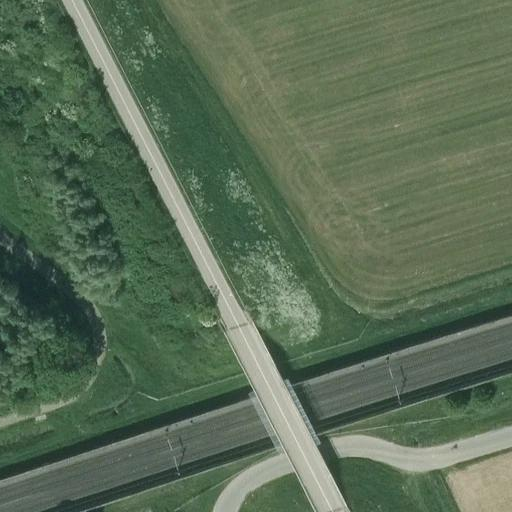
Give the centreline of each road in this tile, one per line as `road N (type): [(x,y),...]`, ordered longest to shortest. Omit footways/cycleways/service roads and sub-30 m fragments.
road 1 (unclassified): [(69,0),(314,476)]
road 2 (unclassified): [(225,511),(258,477),(344,448),(429,458),(511,436)]
road 3 (unclassified): [(97,354),(99,317),(0,239)]
